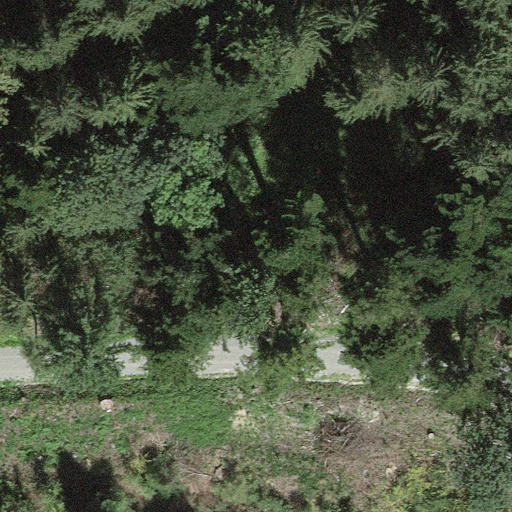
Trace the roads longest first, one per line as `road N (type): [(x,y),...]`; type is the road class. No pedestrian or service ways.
road 1 (track): [(0,370),(274,353),(380,359),(511,385)]
road 2 (track): [(194,0),(0,92)]
